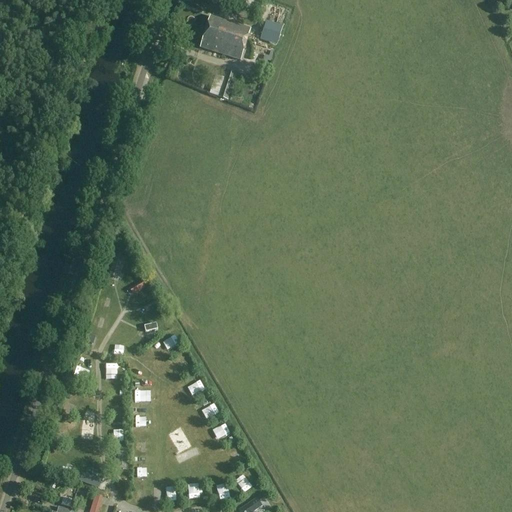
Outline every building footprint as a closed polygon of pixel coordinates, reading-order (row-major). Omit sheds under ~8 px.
[(204,32),(246,45),(251,30),(209,16),(204,32)] [(241,61),(246,45),(204,32),(199,48),(241,61)] [(231,94),(237,75),(226,72),(220,91),(231,94)] [(240,88),(238,97),(250,99),(252,90),(240,88)] [(104,277),(111,280),(117,265),(111,261),(104,277)] [(131,287),(139,282),(135,275),(127,279),(131,287)] [(141,282),(130,288),(129,294),(134,295),(145,288),(141,282)] [(97,301),(106,305),(110,295),(101,291),(97,301)] [(153,302),(144,308),(147,312),(156,307),(153,302)] [(104,329),(106,322),(93,317),(90,324),(104,329)] [(156,325),(144,328),(145,333),(157,331),(156,325)] [(161,343),(165,351),(175,347),(170,338),(161,343)] [(110,355),(119,355),(119,343),(110,343),(110,355)] [(84,383),(86,371),(72,369),(70,381),(84,383)] [(198,379),(189,380),(189,388),(199,387),(198,379)] [(143,402),(143,391),(130,392),(131,402),(143,402)] [(208,416),(217,411),(212,402),(203,408),(208,416)] [(67,415),(72,407),(64,403),(59,411),(67,415)] [(117,417),(117,406),(106,406),(106,416),(117,417)] [(142,416),(131,417),(131,428),(143,427),(142,416)] [(218,436),(227,434),(224,424),(215,426),(218,436)] [(132,452),(147,452),(147,443),(132,443),(132,452)] [(235,449),(227,456),(237,467),(245,459),(235,449)] [(68,481),(76,481),(76,469),(67,469),(68,481)] [(148,479),(148,469),(133,469),(133,479),(148,479)] [(243,475),(232,486),(240,493),(250,481),(243,475)] [(97,491),(99,480),(86,479),(85,489),(97,491)] [(207,491),(212,499),(220,494),(214,486),(207,491)] [(90,511),(97,511),(102,499),(96,497),(93,506),(93,505),(90,511)] [(258,498),(238,511),(255,511),(264,506),(258,498)]
